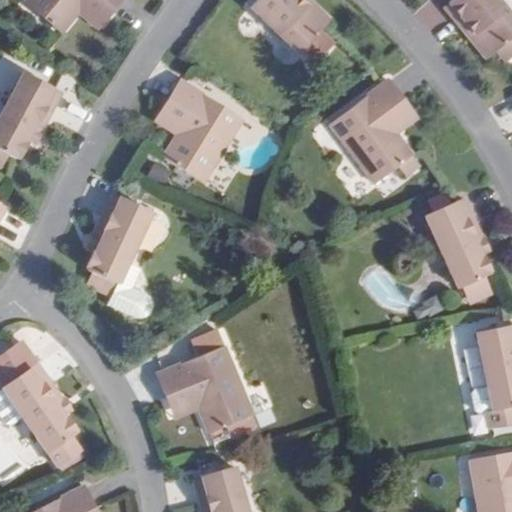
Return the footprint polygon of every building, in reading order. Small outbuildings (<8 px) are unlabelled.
[(26,0),(24,4),(61,34),(78,13),(88,0),(94,0),(111,14),(122,0),(26,0)] [(111,14),(94,0),(88,0),(78,13),(98,30),(111,14)] [(299,0),(256,0),(250,7),(299,54),(301,51),(315,64),(332,45),(319,32),(330,20),(311,3),(307,7),(299,0)] [(511,18),(497,0),(451,0),(448,3),(475,35),(469,39),(486,59),(493,54),(496,51),(506,62),(511,57),(511,18)] [(469,39),(475,35),(448,3),(444,7),(469,39)] [(61,93),(55,89),(24,73),(0,117),(0,167),(6,171),(13,158),(16,159),(17,156),(19,157),(26,145),(24,144),(26,139),(40,113),(48,117),(61,93)] [(388,80),(382,85),(329,124),(374,184),(412,156),(396,134),(384,118),(405,102),(388,80)] [(242,120),(186,84),(180,81),(165,104),(187,118),(177,135),(162,158),(202,183),(242,120)] [(396,134),(417,118),(405,102),(384,118),(396,134)] [(165,104),(155,121),(177,135),(187,118),(165,104)] [(48,117),(40,113),(26,139),(33,143),(48,117)] [(84,286),(85,286),(110,298),(125,265),(151,212),(119,197),(113,195),(102,219),(109,222),(96,250),(94,255),(92,254),(86,267),(88,267),(87,271),(91,272),(84,286)] [(463,199),(457,202),(425,216),(458,289),(461,287),(467,298),(489,288),(484,277),(489,275),(487,272),(489,271),(483,258),(481,259),(479,255),(466,227),(474,223),(463,199)] [(102,219),(89,247),(96,250),(109,222),(102,219)] [(479,255),(487,251),(474,223),(466,227),(479,255)] [(130,290),(139,272),(125,265),(110,298),(106,307),(132,319),(136,320),(141,320),(144,319),(146,317),(149,314),(150,312),(150,309),(150,304),(149,301),(147,299),(145,297),(143,297),(130,290)] [(414,307),(420,321),(444,311),(438,297),(414,307)] [(511,325),(511,326),(476,333),(487,388),(493,411),(511,407),(511,325)] [(20,341),(0,354),(0,369),(9,383),(2,388),(3,389),(23,417),(58,468),(80,452),(71,438),(75,435),(73,431),(74,430),(67,419),(65,420),(62,416),(45,391),(52,386),(20,341)] [(224,346),(162,372),(156,374),(166,400),(190,390),(198,409),(208,434),(253,416),(224,346)] [(9,383),(0,369),(0,384),(2,388),(9,383)] [(52,386),(45,391),(62,416),(69,411),(52,386)] [(475,415),(484,413),(493,411),(487,388),(471,391),(467,396),(470,412),(475,415)] [(23,417),(3,389),(0,391),(0,417),(5,425),(11,425),(23,417)] [(190,390),(166,400),(174,418),(198,409),(190,390)] [(511,407),(493,411),(484,413),(488,430),(511,425),(511,407)] [(511,511),(511,452),(469,460),(478,511),(511,511)] [(246,511),(233,467),(200,477),(193,479),(201,505),(209,503),(211,511),(246,511)] [(84,486),(77,490),(32,511),(93,511),(96,511),(84,486)] [(201,505),(203,511),(211,511),(209,503),(201,505)]
